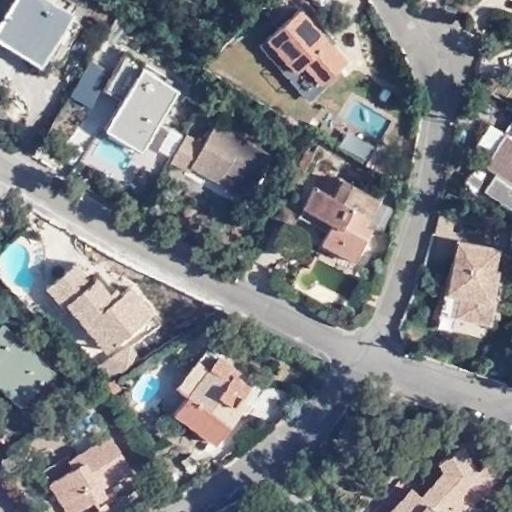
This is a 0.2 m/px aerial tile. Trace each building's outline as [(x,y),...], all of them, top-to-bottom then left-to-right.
[(16,0),(0,22),(0,27),(55,64),(82,29),(70,20),(74,16),(49,0),(16,0)] [(258,36),(285,88),(307,76),(313,85),(330,76),(297,15),(258,36)] [(103,111),(144,136),(175,85),(151,72),(155,65),(130,49),(112,78),(121,82),(103,111)] [(307,76),(285,88),(290,98),(313,85),(307,76)] [(357,92),(345,112),(384,135),(396,115),(357,92)] [(189,134),(172,163),(188,173),(193,166),(219,182),(225,174),(251,189),(272,155),(216,123),(203,143),(189,134)] [(511,141),(499,167),(511,172),(511,183),(506,197),(511,199),(511,141)] [(225,174),(219,182),(246,197),(251,189),(225,174)] [(315,243),(356,263),(370,235),(363,232),(383,196),(352,181),(343,199),(318,186),(299,221),(320,231),(315,243)] [(465,294),(461,317),(492,323),(497,300),(494,298),(500,271),(496,269),(500,249),(458,239),(449,292),(465,294)] [(69,301),(94,333),(102,328),(116,346),(157,313),(133,285),(118,299),(100,277),(95,281),(79,261),(50,282),(66,303),(69,301)] [(327,289),(352,281),(346,262),(321,270),(327,289)] [(445,315),(461,317),(465,294),(449,292),(445,315)] [(0,383),(13,394),(41,361),(0,325),(0,383)] [(102,328),(94,333),(109,351),(116,346),(102,328)] [(148,356),(171,340),(163,328),(139,345),(148,356)] [(220,366),(224,359),(228,353),(204,340),(183,371),(193,376),(205,357),(220,366)] [(112,380),(145,358),(136,344),(102,366),(112,380)] [(251,373),(224,359),(220,366),(205,357),(193,376),(174,406),(217,431),(251,373)] [(71,509),(132,468),(112,433),(80,451),(83,457),(50,477),(71,509)] [(387,511),(457,511),(470,500),(475,504),(502,475),(492,462),(482,470),(457,443),(438,458),(445,466),(416,492),(412,489),(387,511)] [(470,500),(457,511),(483,511),(475,504),(470,500)]
